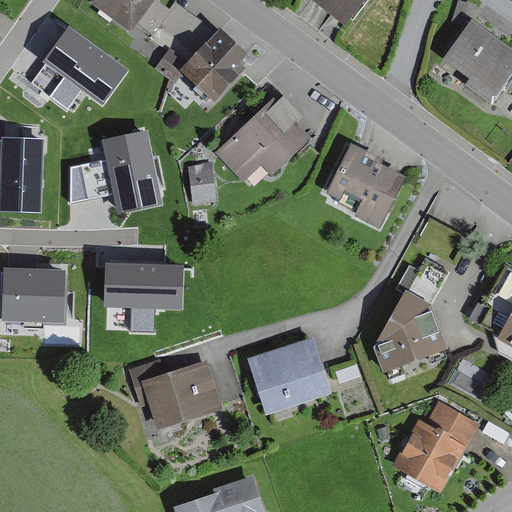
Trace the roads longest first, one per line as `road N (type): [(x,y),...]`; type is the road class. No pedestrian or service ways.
road 1 (residential): [(385,108),(239,0)]
road 2 (residential): [(511,205),(385,108)]
